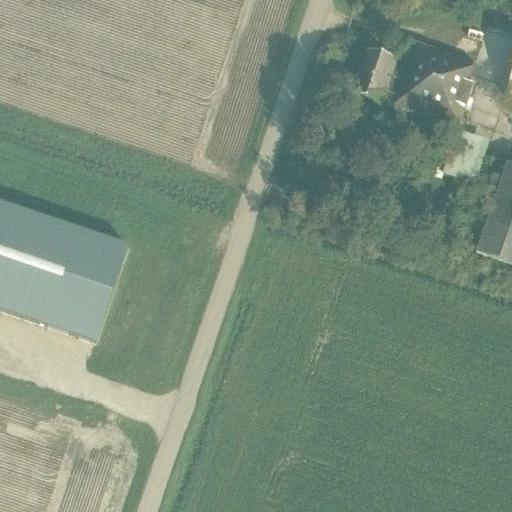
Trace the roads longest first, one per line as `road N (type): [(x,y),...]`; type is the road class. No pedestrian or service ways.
road 1 (tertiary): [(149,511),(322,0)]
road 2 (track): [(0,158),(240,242)]
